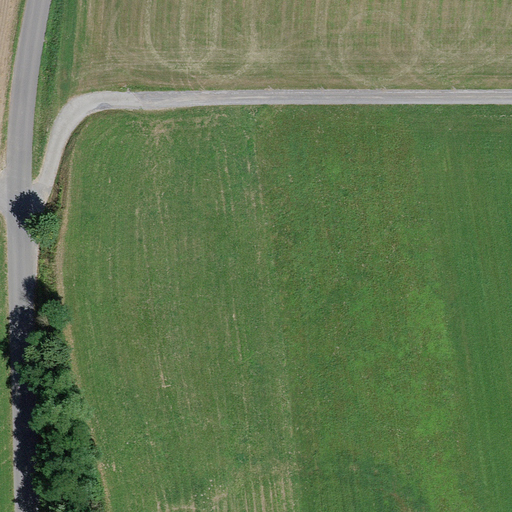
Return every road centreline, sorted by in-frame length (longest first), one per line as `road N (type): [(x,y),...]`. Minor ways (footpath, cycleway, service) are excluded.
road 1 (track): [(0,192),(39,194),(58,122),(90,97),(511,95)]
road 2 (unclassified): [(29,511),(19,77),(37,0)]
